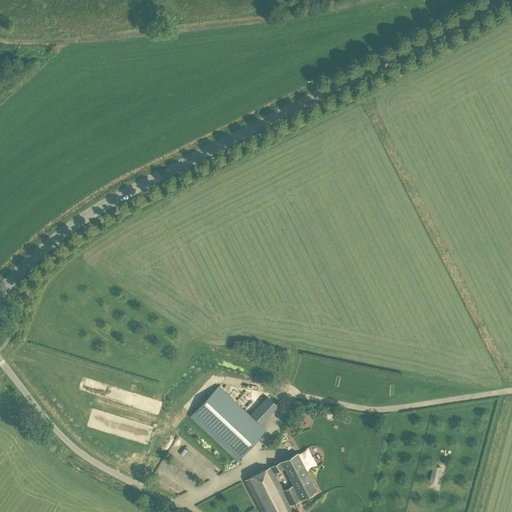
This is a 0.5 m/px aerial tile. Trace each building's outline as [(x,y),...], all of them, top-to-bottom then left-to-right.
[(237,461),(266,430),(218,386),(189,417),(237,461)] [(106,394),(115,397),(117,391),(108,388),(106,394)] [(270,397),(253,413),(263,423),(280,406),(270,397)] [(306,424),(311,429),(316,423),(311,418),(306,424)] [(293,511),(290,505),(316,492),(297,453),(244,480),(260,511),(293,511)] [(439,484),(443,468),(433,466),(429,482),(439,484)]
